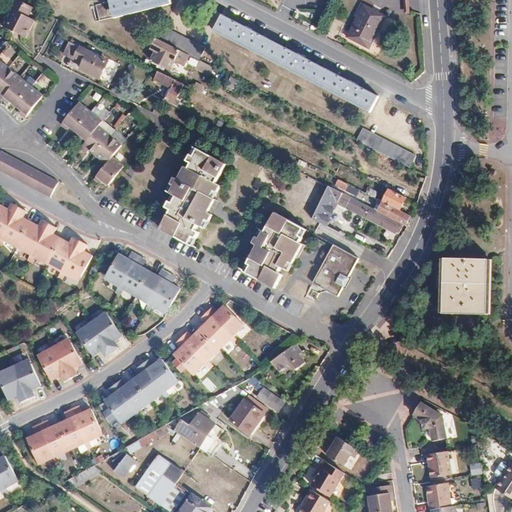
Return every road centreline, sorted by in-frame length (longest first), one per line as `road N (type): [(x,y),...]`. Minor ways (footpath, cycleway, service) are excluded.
road 1 (residential): [(0,432),(144,345),(215,279)]
road 2 (unknown): [(215,279),(274,198),(402,268)]
road 3 (residential): [(226,0),(415,96),(444,102)]
road 4 (residential): [(444,102),(440,177),(424,229),(369,316)]
road 5 (residential): [(407,511),(390,368),(369,316)]
road 6 (residential): [(347,343),(245,511)]
road 7 (residential): [(215,279),(347,343)]
road 8 (residential): [(0,174),(27,198),(117,230)]
road 9 (residential): [(117,230),(21,140)]
